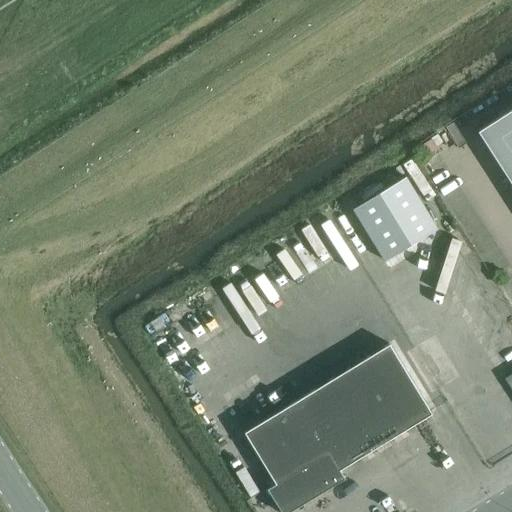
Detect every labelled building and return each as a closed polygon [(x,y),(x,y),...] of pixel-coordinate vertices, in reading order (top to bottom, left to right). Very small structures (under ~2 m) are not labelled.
[(511,108),(477,130),(511,184),(511,108)] [(352,208),(385,260),(411,244),(437,228),(406,175),(352,208)] [(245,328),(255,324),(244,297),(234,301),(245,328)] [(271,316),(260,298),(252,303),(263,321),(271,316)] [(280,511),(287,511),(344,477),(339,469),(431,412),(388,343),(244,431),(275,482),(266,487),(280,511)]
